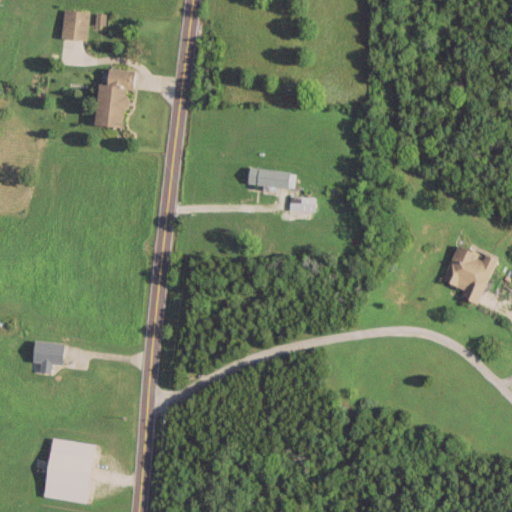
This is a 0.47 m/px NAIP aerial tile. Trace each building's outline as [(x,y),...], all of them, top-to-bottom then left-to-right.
[(86,11),(62,8),(58,36),(83,39),(86,11)] [(96,83),(92,124),(121,127),(125,89),(130,89),(132,69),(106,67),(105,84),(96,83)] [(246,183),(292,188),(294,171),(248,166),(246,183)] [(288,209),(313,209),(313,196),(288,196),(288,209)] [(476,304),(494,259),(455,243),(440,280),(461,288),(458,296),(476,304)] [(30,361),(38,362),(37,371),(48,372),(49,362),(60,363),(62,342),(32,339),(30,361)] [(41,495),(84,501),(92,442),(49,436),(41,495)]
